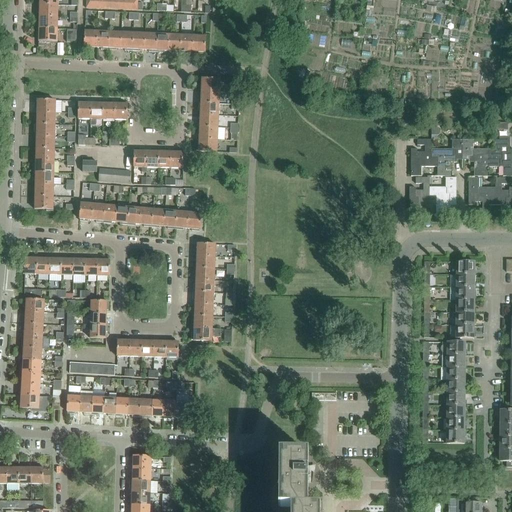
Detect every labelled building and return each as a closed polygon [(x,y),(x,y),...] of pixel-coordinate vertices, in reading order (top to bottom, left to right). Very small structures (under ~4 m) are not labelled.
[(59,17),(59,5),(38,5),(38,13),(39,13),(39,17),(59,17)] [(58,29),(59,17),(39,17),(39,21),(37,21),(37,29),(58,29)] [(58,42),(58,29),(37,29),(37,37),(39,37),(39,42),(51,42),(51,44),(58,44),(58,42)] [(77,42),(77,30),(67,30),(67,42),(77,42)] [(97,48),(98,32),(96,32),(86,32),(85,48),(85,49),(93,50),(93,48),(97,48)] [(109,50),(110,32),(108,32),(98,32),(97,48),(101,49),(101,50),(109,50)] [(121,49),(122,33),(110,32),(109,50),(117,51),(117,48),(121,49)] [(133,51),(134,33),(122,33),(121,49),(125,49),(125,51),(133,51)] [(145,50),(146,34),(134,33),(133,51),(141,52),(141,49),(145,50)] [(157,52),(158,34),(146,34),(145,50),(149,50),(149,52),(157,52)] [(169,51),(170,35),(158,34),(157,52),(165,53),(165,51),(169,51)] [(181,53),(182,35),(170,35),(169,51),(173,51),(173,53),(181,53)] [(193,52),(194,36),(182,35),(181,53),(189,54),(189,52),(193,52)] [(205,53),(206,36),(194,36),(193,52),(197,52),(197,54),(204,54),(204,53),(205,53)] [(464,45),(429,46),(429,57),(464,56),(464,45)] [(220,92),(221,80),(201,79),(201,80),(199,80),(199,87),(201,87),(201,91),(220,92)] [(443,92),(445,83),(435,81),(433,90),(443,92)] [(220,104),(220,92),(201,91),(201,95),(199,95),(198,103),(220,104)] [(56,113),(56,102),(37,101),(37,102),(36,102),(35,109),(37,110),(37,113),(56,113)] [(91,120),(92,104),(88,104),(88,102),(80,102),(80,120),(91,120)] [(103,120),(104,103),(96,102),(96,104),(92,104),(91,120),(91,126),(96,126),(96,120),(103,120)] [(115,121),(116,105),(112,105),(112,103),(104,103),(103,120),(115,121)] [(127,105),(127,103),(119,103),(119,105),(116,105),(115,121),(127,121),(127,105)] [(219,116),(220,104),(198,103),(198,111),(200,111),(200,115),(219,116)] [(56,126),(56,113),(37,113),(37,118),(35,118),(35,125),(56,126)] [(218,128),(219,116),(200,115),(199,120),(197,120),(197,127),(218,128)] [(56,138),(56,126),(35,125),(35,133),(37,133),(37,137),(56,138)] [(218,140),(218,128),(197,127),(197,135),(199,135),(198,140),(218,140)] [(90,146),(91,139),(86,139),(86,136),(78,136),(78,146),(90,146)] [(55,150),(56,138),(37,137),(36,142),(35,142),(35,149),(55,150)] [(217,153),(218,140),(198,140),(198,144),(196,144),(196,151),(198,151),(198,152),(217,153)] [(431,158),(431,150),(430,150),(430,142),(432,142),(432,140),(416,140),(416,146),(424,146),(424,153),(416,153),(416,150),(410,150),(410,177),(421,177),(421,168),(437,168),(437,158),(431,158)] [(450,161),(462,161),(462,140),(451,140),(451,141),(452,141),(452,150),(431,150),(431,158),(437,158),(437,168),(437,177),(450,177),(450,161)] [(494,150),(473,150),(473,141),(473,140),(462,140),(462,161),(474,162),(474,177),(487,177),(487,168),(487,158),(494,158),(494,150)] [(511,150),(508,150),(508,140),(492,140),(492,142),(494,142),(494,150),(494,158),(487,158),(487,168),(503,168),(503,177),(511,177),(511,150)] [(55,162),(55,150),(35,149),(34,157),(36,157),(36,161),(55,162)] [(147,169),(147,153),(143,153),(143,151),(135,151),(134,169),(142,169),(142,173),(147,173),(147,169)] [(159,169),(159,151),(151,151),(151,153),(147,153),(147,169),(159,169)] [(171,169),(171,153),(167,153),(167,151),(159,151),(159,169),(171,169)] [(183,154),(183,152),(175,152),(175,153),(171,153),(171,169),(183,169),(183,154)] [(55,174),(55,162),(36,161),(36,166),(34,166),(34,173),(55,174)] [(98,173),(98,163),(84,162),(83,172),(98,173)] [(34,173),(34,181),(35,181),(35,186),(54,186),(55,184),(60,184),(61,179),(55,179),(55,174),(34,173)] [(429,196),(429,188),(429,179),(431,179),(431,177),(427,177),(427,179),(415,179),(416,184),(423,185),(423,191),(416,191),(416,188),(409,188),(409,215),(421,215),(421,214),(420,214),(420,206),(434,206),(434,196),(429,196)] [(495,179),(495,188),(495,197),(488,197),(488,206),(504,206),(504,215),(511,215),(511,188),(509,188),(509,191),(501,191),(501,184),(509,184),(509,179),(497,179),(497,177),(493,177),(493,179),(495,179)] [(446,188),(429,188),(429,196),(434,196),(434,206),(436,206),(436,215),(450,215),(450,209),(442,209),(442,203),(450,203),(450,206),(456,206),(456,178),(445,178),(445,179),(446,179),(446,188)] [(495,197),(495,188),(479,188),(479,179),(480,179),(468,179),(468,206),(475,206),(475,203),(482,203),(482,209),(475,209),(475,215),(488,215),(488,206),(488,197),(495,197)] [(54,198),(54,186),(35,186),(35,190),(34,190),(33,198),(54,198)] [(54,210),(54,198),(33,198),(33,205),(35,205),(35,210),(47,210),(47,212),(54,212),(54,210)] [(93,221),(94,204),(82,203),(80,219),(81,219),(81,221),(89,222),(89,221),(93,221)] [(104,223),(106,205),(94,204),(93,221),(97,221),(97,223),(104,223)] [(116,223),(118,206),(106,205),(104,223),(112,224),(112,222),(116,223)] [(128,226),(130,207),(118,206),(116,223),(120,223),(120,225),(128,226)] [(140,225),(142,208),(130,207),(128,226),(135,227),(136,225),(140,225)] [(152,228),(154,209),(142,208),(140,225),(144,226),(144,227),(152,228)] [(164,227),(166,211),(154,209),(152,228),(159,229),(160,227),(164,227)] [(176,231),(177,212),(166,211),(164,227),(168,228),(168,230),(176,231)] [(188,230),(189,213),(177,212),(176,231),(184,231),(184,229),(188,230)] [(202,214),(189,213),(188,230),(191,230),(191,232),(199,233),(199,231),(200,231),(202,214)] [(198,252),(198,257),(216,257),(216,245),(198,245),(197,245),(196,252),(198,252)] [(38,275),(38,257),(31,257),(31,259),(26,258),(26,266),(24,266),(24,274),(25,274),(25,275),(38,275)] [(50,276),(50,259),(46,259),(46,258),(38,257),(38,275),(50,276)] [(215,270),(216,257),(198,257),(198,261),(196,261),(196,269),(215,270)] [(62,276),(63,258),(55,258),(55,259),(50,259),(50,276),(62,276)] [(74,277),(75,260),(70,260),(70,259),(63,258),(62,276),(74,277)] [(86,277),(87,259),(79,259),(79,260),(75,260),(74,277),(86,277)] [(98,278),(98,261),(94,261),(94,259),(87,259),(86,277),(98,278)] [(110,261),(110,260),(103,260),(103,261),(98,261),(98,278),(110,278),(110,261)] [(474,275),(474,262),(457,262),(457,275),(474,275)] [(215,282),(215,270),(196,269),(196,277),(197,277),(197,281),(215,282)] [(474,288),(474,275),(457,275),(457,288),(474,288)] [(214,294),(215,282),(197,281),(197,285),(195,285),(195,293),(214,294)] [(474,301),(474,288),(457,288),(456,301),(474,301)] [(214,306),(214,294),(195,293),(194,301),(196,301),(196,305),(214,306)] [(46,301),(25,300),(24,309),(26,309),(26,313),(45,314),(46,301)] [(474,313),(474,301),(456,301),(456,313),(474,313)] [(109,311),(109,303),(91,302),(91,312),(91,314),(107,315),(107,311),(109,311)] [(213,318),(214,306),(196,305),(196,309),(194,309),(194,317),(213,318)] [(225,313),(221,313),(221,318),(225,318),(225,319),(233,319),(233,306),(225,306),(225,313)] [(44,326),(45,314),(26,313),(26,317),(24,317),(23,325),(44,326)] [(474,326),(474,313),(456,313),(456,326),(474,326)] [(108,327),(109,319),(107,319),(107,315),(91,314),(90,326),(108,327)] [(213,330),(213,318),(194,317),(193,325),(195,325),(195,329),(213,330)] [(43,338),(44,326),(23,325),(23,333),(25,333),(24,337),(43,338)] [(108,335),(108,327),(90,326),(90,329),(90,339),(106,339),(107,335),(108,335)] [(474,339),(474,326),(456,326),(456,339),(474,339)] [(221,330),(213,330),(195,329),(195,333),(193,333),(193,340),(194,340),(194,341),(212,342),(213,337),(221,337),(221,330)] [(42,351),(43,338),(24,337),(24,341),(22,341),(22,349),(42,351)] [(130,357),(130,342),(126,342),(126,340),(118,340),(118,357),(128,357),(130,357)] [(142,358),(142,340),(134,340),(134,342),(130,342),(130,357),(142,358)] [(154,358),(154,342),(150,342),(150,340),(142,340),(142,358),(154,358)] [(166,358),(166,340),(158,340),(158,342),(154,342),(154,358),(166,358)] [(178,351),(178,347),(178,343),(174,343),(174,340),(166,340),(166,358),(180,359),(180,351),(178,351)] [(465,343),(447,343),(442,343),(442,346),(442,347),(441,349),(441,350),(441,351),(442,352),(443,353),(442,356),(447,356),(465,356),(465,343)] [(42,363),(42,351),(22,349),(21,357),(23,357),(23,362),(42,363)] [(465,369),(465,356),(447,356),(447,368),(447,369),(465,369)] [(41,375),(42,363),(23,362),(23,366),(21,366),(20,373),(41,375)] [(465,381),(465,369),(447,369),(447,368),(441,368),(441,381),(447,381),(465,381)] [(40,387),(41,375),(20,373),(20,381),(22,381),(22,386),(40,387)] [(465,394),(465,381),(447,381),(447,394),(465,394)] [(39,398),(40,387),(22,386),(21,390),(19,390),(19,397),(39,398)] [(465,407),(465,394),(447,394),(447,406),(465,407)] [(80,413),(80,397),(68,396),(67,414),(76,415),(76,413),(80,413)] [(39,404),(39,398),(19,397),(18,405),(20,405),(20,409),(32,409),(32,411),(38,411),(38,410),(39,410),(39,409),(45,410),(45,404),(39,404)] [(92,416),(93,398),(80,397),(80,413),(84,413),(84,415),(92,416)] [(60,411),(61,398),(53,398),(53,410),(60,411)] [(104,414),(105,398),(93,398),(92,416),(100,416),(100,414),(104,414)] [(116,417),(117,399),(105,398),(104,414),(108,415),(108,416),(116,417)] [(189,403),(177,402),(176,419),(180,419),(180,420),(187,421),(187,420),(188,420),(188,413),(195,413),(195,398),(189,398),(189,403)] [(128,416),(129,400),(117,399),(116,417),(124,417),(124,415),(128,416)] [(140,418),(141,400),(129,400),(128,416),(132,416),(132,418),(140,418)] [(152,417),(153,401),(141,400),(140,418),(148,419),(148,417),(152,417)] [(164,420),(165,402),(153,401),(152,417),(156,417),(156,419),(164,420)] [(176,419),(177,402),(165,402),(164,420),(172,420),(172,418),(176,419)] [(465,419),(465,407),(447,406),(447,419),(465,419)] [(511,424),(511,411),(500,411),(500,424),(511,424)] [(465,432),(465,419),(447,419),(447,432),(465,432)] [(511,424),(500,424),(500,437),(511,436),(511,424)] [(447,432),(447,444),(447,445),(465,445),(465,432),(447,432)] [(511,436),(500,437),(500,449),(511,449),(511,436)] [(511,468),(511,449),(500,449),(500,462),(507,462),(507,468),(511,468)] [(306,508),(306,453),(280,453),(280,507),(292,507),(306,508)] [(151,470),(152,458),(133,457),(133,458),(130,458),(130,465),(132,465),(132,469),(151,470)] [(19,485),(19,467),(11,467),(11,468),(7,468),(7,485),(7,490),(19,491),(20,485),(19,485)] [(32,485),(32,468),(27,468),(27,467),(19,467),(19,485),(20,485),(32,485)] [(44,469),(44,468),(43,468),(43,467),(36,467),(36,468),(32,468),(32,485),(44,485),(44,483),(51,483),(51,469),(44,469)] [(151,482),(151,470),(132,469),(132,473),(130,473),(129,481),(151,482)] [(151,494),(151,482),(129,481),(129,489),(131,489),(131,493),(151,494)] [(150,506),(151,494),(131,493),(131,497),(129,497),(129,505),(150,506)] [(458,498),(457,511),(481,511),(482,505),(470,504),(471,498),(458,498)]
